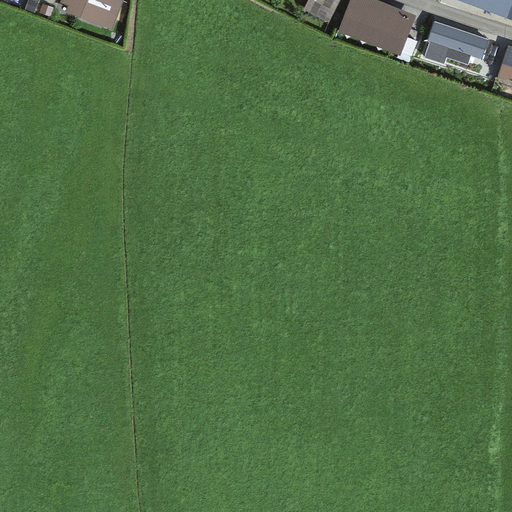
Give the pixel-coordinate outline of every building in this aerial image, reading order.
[(63,0),(60,11),(116,30),(125,0),(63,0)] [(308,0),(304,9),(328,21),(338,0),(308,0)] [(404,55),(417,13),(374,0),(348,0),(338,35),(404,55)] [(511,18),(511,0),(447,0),(447,2),(511,18)] [(450,63),(451,58),(485,63),(490,29),(433,21),(427,60),(450,63)] [(511,50),(505,49),(500,79),(511,81),(511,50)]
